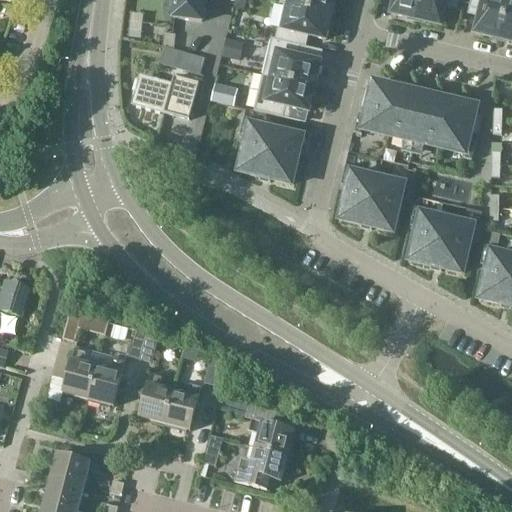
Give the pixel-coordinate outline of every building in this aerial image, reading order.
[(171,0),(171,7),(175,8),(173,20),(202,23),(204,0),(171,0)] [(236,0),(235,7),(243,9),(245,0),(236,0)] [(280,0),(280,5),(284,6),(285,3),(290,4),(332,14),(333,8),(334,8),(335,6),(334,5),(335,0),(280,0)] [(395,0),(391,16),(406,19),(406,20),(407,20),(407,19),(416,21),(420,0),(395,0)] [(420,0),(416,21),(425,23),(424,24),(426,25),(426,24),(440,27),(445,5),(456,7),(454,12),(456,13),(458,0),(420,0)] [(470,0),(467,15),(469,16),(470,10),(475,11),(480,12),(474,35),(480,36),(489,39),(490,40),(491,39),(499,41),(508,0),(470,0)] [(511,0),(508,0),(499,41),(508,43),(508,44),(509,44),(509,43),(511,43),(511,0)] [(278,28),(276,39),(301,45),(303,36),(325,41),(329,27),(330,27),(330,25),(329,25),(332,14),(290,4),(285,3),(284,6),(279,28),(278,28)] [(164,35),(162,47),(174,50),(175,37),(164,35)] [(272,38),(263,75),(315,86),(316,80),(317,80),(318,76),(317,76),(320,64),(320,63),(298,57),(300,48),(300,47),(301,45),(276,39),(272,38)] [(226,41),(222,57),(235,60),(239,45),(226,41)] [(179,53),(174,70),(200,77),(205,60),(179,53)] [(263,75),(254,113),(289,121),(289,119),(284,118),(286,108),(308,113),(312,99),(313,99),(314,94),(313,94),(315,86),(263,75)] [(140,81),(133,106),(189,122),(199,85),(173,78),(170,89),(140,81)] [(358,115),(354,135),(362,136),(363,132),(465,156),(464,161),(472,162),(476,143),(469,142),(470,135),(478,137),(482,118),(475,116),(477,109),(456,104),(457,102),(445,99),(445,101),(406,92),(406,90),(394,87),(394,89),(373,84),(372,92),(364,90),(360,109),(367,111),(366,117),(358,115)] [(214,87),(210,101),(222,104),(225,90),(214,87)] [(494,111),(493,124),(502,124),(502,111),(494,111)] [(243,121),(239,140),(246,142),(239,174),(260,179),(259,181),(260,181),(269,183),(271,184),(271,181),(291,186),(297,162),(299,154),(306,156),(311,136),(303,135),(302,139),(250,127),(251,122),(243,121)] [(493,124),(493,136),(502,137),(502,124),(493,124)] [(492,154),(492,167),(500,167),(501,154),(492,154)] [(392,164),(389,178),(405,182),(412,184),(415,173),(407,171),(408,167),(392,164)] [(492,167),(491,179),(500,180),(500,167),(492,167)] [(346,197),(340,221),(360,226),(372,229),(392,234),(399,201),(408,203),(409,197),(412,184),(405,182),(403,187),(352,174),(353,169),(345,168),(340,187),(348,189),(346,197)] [(490,197),(490,210),(499,210),(499,198),(490,197)] [(417,230),(410,263),(430,267),(430,270),(431,270),(440,272),(441,272),(442,270),(462,275),(470,242),(477,244),(482,225),(474,223),(473,228),(421,216),(422,211),(414,209),(410,228),(417,230)] [(490,216),(489,223),(498,223),(499,210),(490,210),(490,216)] [(488,268),(480,301),(500,306),(500,308),(501,308),(510,310),(511,311),(511,308),(511,258),(491,254),(492,249),(485,247),(480,266),(488,268)] [(19,319),(27,292),(3,285),(0,297),(0,327),(4,315),(19,319)] [(104,334),(107,324),(80,317),(69,314),(62,341),(73,344),(78,327),(104,334)] [(139,361),(146,334),(134,331),(127,359),(139,361)] [(151,364),(158,337),(146,334),(139,361),(151,364)] [(88,401),(96,369),(83,365),(85,355),(74,352),(62,394),(88,401)] [(216,387),(223,360),(211,357),(204,384),(216,387)] [(113,408),(125,365),(113,362),(110,372),(96,369),(88,401),(113,408)] [(164,426),(173,392),(159,389),(161,379),(149,376),(138,420),(164,426)] [(190,433),(201,390),(189,387),(186,396),(173,392),(164,426),(190,433)] [(245,418),(248,406),(221,399),(218,411),(245,418)] [(288,458),(294,432),(251,421),(248,433),(258,435),(254,449),(288,458)] [(215,468),(221,441),(210,438),(203,465),(215,468)] [(281,484),(288,458),(254,449),(251,463),(241,461),(234,486),(266,494),(270,481),(281,484)] [(84,489),(90,465),(57,456),(51,480),(84,489)] [(77,511),(84,489),(51,480),(44,503),(77,511)] [(113,483),(110,495),(120,498),(124,486),(123,485),(113,483)] [(77,511),(44,503),(42,511),(77,511)]
